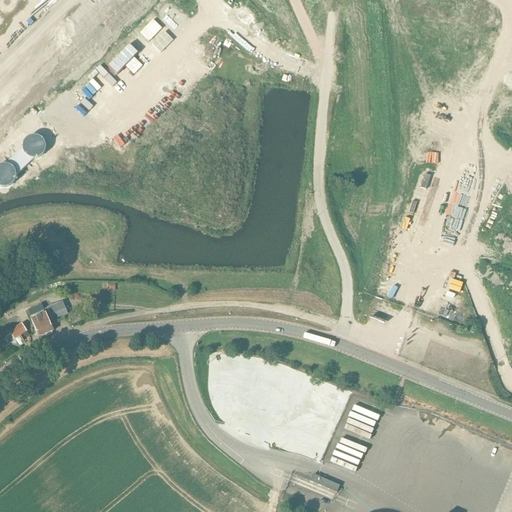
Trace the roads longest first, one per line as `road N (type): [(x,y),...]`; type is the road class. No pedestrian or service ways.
road 1 (tertiary): [(363,353),(268,325),(140,328),(56,344),(0,378)]
road 2 (tertiary): [(390,308),(418,159),(406,0)]
road 3 (tertiary): [(511,415),(363,353)]
road 4 (unclassified): [(511,383),(443,353),(390,308)]
